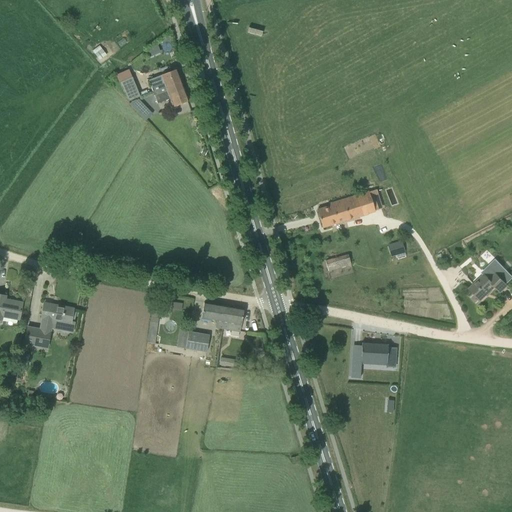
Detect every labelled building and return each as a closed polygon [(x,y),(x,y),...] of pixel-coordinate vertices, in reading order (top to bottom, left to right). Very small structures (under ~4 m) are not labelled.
[(92,51),(97,57),(99,61),(106,56),(102,49),(99,46),(92,51)] [(148,80),(151,88),(153,92),(181,81),(177,69),(161,75),(161,76),(148,80)] [(146,90),(138,93),(128,70),(115,75),(122,91),(129,102),(147,93),(146,90)] [(153,92),(154,96),(157,104),(170,99),(173,107),(189,101),(181,81),(153,92)] [(143,105),(138,99),(128,104),(136,112),(143,105)] [(329,204),(330,207),(317,211),(322,227),(374,211),(382,209),(377,194),(370,197),(368,192),(329,204)] [(393,244),(396,255),(405,253),(401,241),(393,244)] [(348,255),(325,261),(328,271),(351,265),(348,255)] [(489,280),(484,275),(470,289),(480,301),(495,287),(500,292),(507,286),(496,274),(489,280)] [(5,296),(4,296),(0,295),(0,323),(1,318),(19,321),(22,304),(4,300),(5,296)] [(46,347),(50,328),(73,332),(75,322),(71,322),(73,309),(44,303),(39,327),(27,325),(24,343),(46,347)] [(222,319),(225,306),(204,303),(201,320),(215,322),(214,327),(223,328),(225,320),(222,319)] [(240,331),(244,310),(225,306),(222,319),(225,320),(223,328),(240,331)] [(147,342),(155,343),(159,315),(151,314),(147,342)] [(188,332),(185,349),(206,352),(209,335),(188,332)] [(375,344),(375,345),(362,344),(362,346),(361,350),(352,349),(351,373),(361,373),(361,365),(361,362),(380,363),(387,363),(388,359),(388,358),(397,358),(397,348),(389,347),(389,345),(380,345),(380,344),(375,344)]
